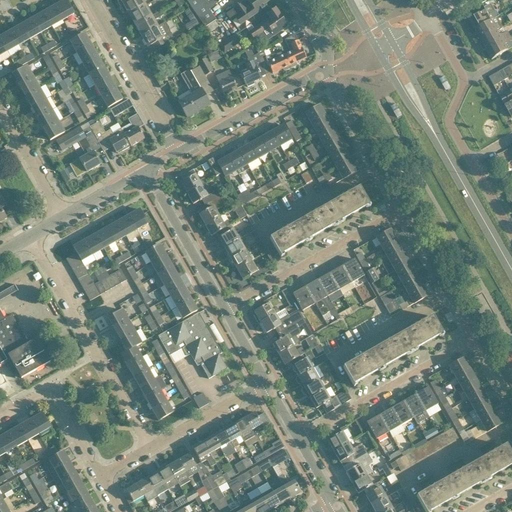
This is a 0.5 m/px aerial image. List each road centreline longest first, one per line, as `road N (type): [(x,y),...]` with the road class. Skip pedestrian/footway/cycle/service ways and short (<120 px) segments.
road 1 (residential): [(150,448),(29,236)]
road 2 (residential): [(398,214),(225,309)]
road 3 (residential): [(299,439),(468,342)]
road 4 (unknown): [(373,164),(260,230),(281,278)]
road 5 (residential): [(178,152),(91,0)]
road 6 (unknown): [(444,298),(340,356),(338,378),(354,407)]
road 7 (residential): [(178,152),(327,70)]
road 8 (tertiary): [(511,267),(431,126)]
road 9 (residential): [(398,214),(327,70)]
road 10 (residential): [(225,309),(146,171)]
road 11 (residential): [(468,342),(398,214)]
road 12 (residential): [(101,475),(48,399),(0,418)]
road 13 (residential): [(150,448),(265,382)]
road 14 (residential): [(62,217),(0,107)]
